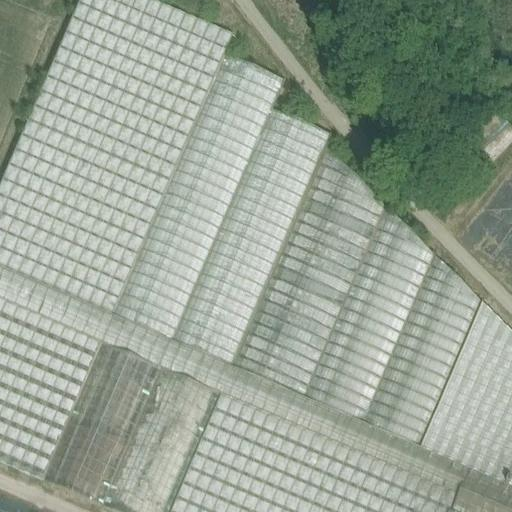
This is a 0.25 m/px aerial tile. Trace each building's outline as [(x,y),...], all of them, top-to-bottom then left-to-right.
[(81,0),(74,17),(0,190),(0,464),(43,483),(101,346),(113,318),(225,58),(233,38),(144,0),(81,0)] [(225,58),(113,318),(233,370),(327,151),(332,138),(273,113),(285,84),(225,58)] [(511,132),(493,114),(442,166),(465,189),(511,142),(511,132)] [(327,151),(233,370),(305,400),(387,210),(327,151)] [(387,210),(305,400),(363,426),(435,259),(387,210)] [(435,259),(363,426),(422,451),(483,307),(435,259)] [(511,335),(483,307),(422,451),(470,472),(511,373),(511,335)] [(233,370),(113,318),(101,346),(221,397),(233,370)] [(172,511),(221,397),(101,346),(43,483),(110,511),(172,511)] [(305,400),(233,370),(221,397),(271,418),(320,439),(368,460),(416,481),(458,499),(452,511),(511,511),(511,489),(470,472),(422,451),(363,426),(305,400)] [(511,373),(470,472),(511,489),(511,486),(511,373)] [(221,397),(172,511),(230,511),(271,418),(221,397)] [(271,418),(230,511),(288,511),(320,439),(271,418)] [(320,439),(288,511),(346,511),(368,460),(320,439)] [(368,460),(346,511),(402,511),(416,481),(368,460)] [(416,481),(402,511),(452,511),(458,499),(416,481)]
